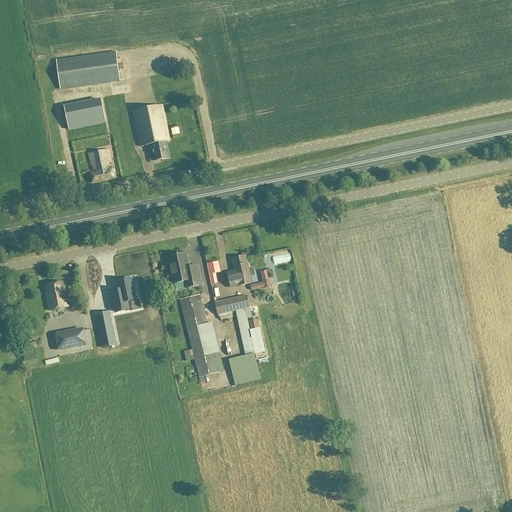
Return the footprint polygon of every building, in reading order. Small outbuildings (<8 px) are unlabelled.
[(115,52),(93,55),(56,61),(60,90),(119,81),(115,52)] [(100,101),(64,108),(69,130),(104,123),(100,101)] [(133,111),(139,142),(140,147),(152,145),(155,161),(168,159),(165,142),(168,142),(161,106),(133,111)] [(108,150),(88,154),(90,166),(92,166),(93,173),(89,173),(91,184),(114,179),(112,168),(108,168),(107,163),(111,162),(108,150)] [(185,254),(168,258),(174,284),(185,282),(186,289),(201,286),(197,266),(188,268),(185,254)] [(251,282),(245,256),(232,258),(234,271),(230,271),(233,286),(251,282)] [(217,272),(222,271),(219,260),(208,262),(213,284),(219,282),(217,272)] [(111,293),(112,296),(115,313),(129,310),(127,303),(135,301),(131,280),(117,283),(119,291),(111,293)] [(45,294),(49,311),(69,308),(66,292),(64,293),(62,282),(46,285),(48,294),(45,294)] [(211,323),(206,324),(199,295),(180,300),(192,350),(183,352),(186,362),(194,360),(199,378),(224,372),(219,352),(218,352),(211,323)] [(246,295),(219,301),(215,302),(217,314),(236,310),(245,308),(248,307),(246,295)] [(236,310),(245,356),(228,361),(235,387),(260,380),(254,355),(255,355),(245,308),(236,310)] [(251,328),(260,324),(257,317),(248,321),(251,328)] [(110,320),(97,322),(103,349),(115,346),(110,320)] [(256,352),(266,350),(260,326),(250,328),(256,352)] [(14,330),(18,352),(32,349),(28,327),(14,330)] [(85,346),(82,332),(62,336),(65,349),(85,346)]
